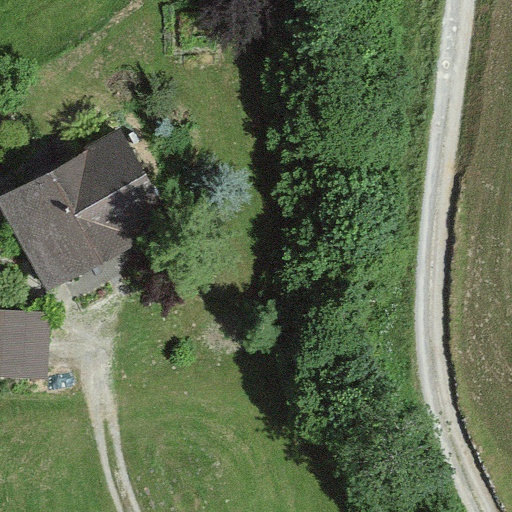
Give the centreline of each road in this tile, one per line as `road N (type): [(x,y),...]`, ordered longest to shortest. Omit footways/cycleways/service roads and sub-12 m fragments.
road 1 (unclassified): [(480,511),(443,429),(429,289),(452,0)]
road 2 (unclassified): [(132,511),(92,367)]
